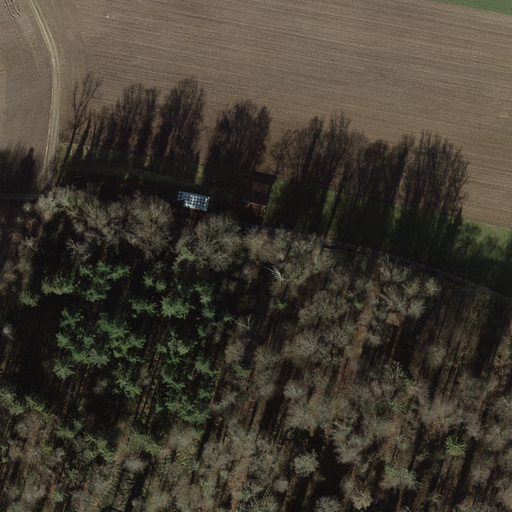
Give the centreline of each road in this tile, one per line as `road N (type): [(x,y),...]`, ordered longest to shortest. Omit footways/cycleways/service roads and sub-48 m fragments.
road 1 (track): [(0,194),(150,204),(250,224),(397,257),(511,299)]
road 2 (track): [(51,196),(56,54),(32,0)]
